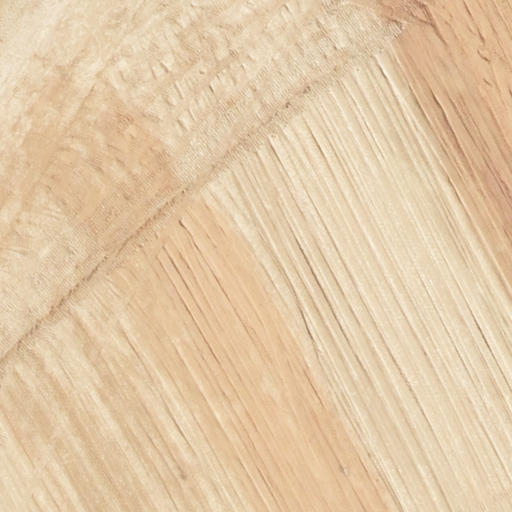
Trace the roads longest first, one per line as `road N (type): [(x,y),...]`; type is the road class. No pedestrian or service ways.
road 1 (residential): [(309,229),(35,349),(0,385)]
road 2 (residential): [(309,229),(426,511)]
road 3 (residential): [(215,0),(309,229)]
